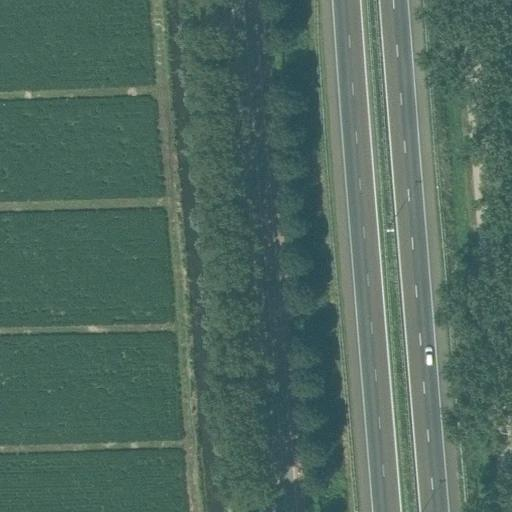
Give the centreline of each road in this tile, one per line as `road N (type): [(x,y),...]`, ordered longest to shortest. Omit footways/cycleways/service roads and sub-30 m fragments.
road 1 (tertiary): [(285,511),(242,0)]
road 2 (unclassified): [(509,511),(467,0)]
road 3 (motorway): [(335,0),(373,511)]
road 4 (motorway): [(438,511),(404,0)]
